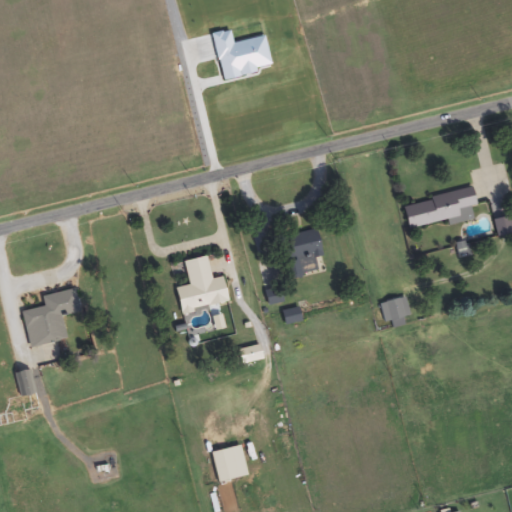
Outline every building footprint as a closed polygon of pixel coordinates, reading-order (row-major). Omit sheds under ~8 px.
[(447,226),(471,221),(468,207),(472,206),(469,191),(400,205),(405,230),(446,221),(447,226)] [(276,238),(284,279),(297,277),(294,261),(319,257),(314,231),(276,238)] [(220,278),(209,280),(204,258),(181,262),(186,286),(172,289),(177,314),(225,305),(220,278)] [(63,342),(59,316),(75,313),(72,291),(39,296),(41,309),(19,312),(25,348),(63,342)] [(388,322),(388,327),(401,327),(401,317),(404,317),(404,302),(379,302),(379,322),(388,322)] [(26,371),(12,375),(18,398),(32,394),(26,371)]
